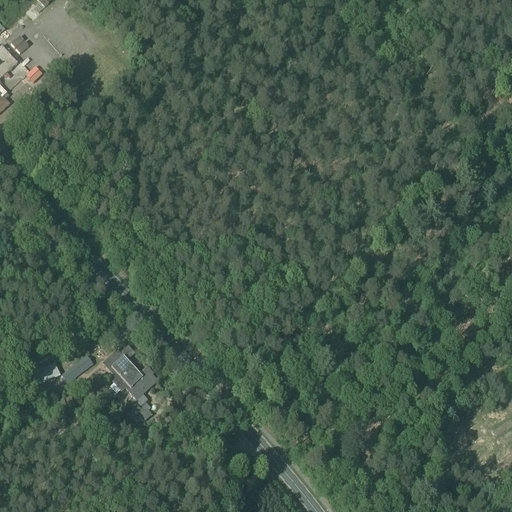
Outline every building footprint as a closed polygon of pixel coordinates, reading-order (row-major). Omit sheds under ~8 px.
[(42,0),(34,0),(39,4),(44,9),(48,5),(42,0)] [(0,87),(0,79),(23,58),(6,40),(0,45),(0,110),(1,111),(5,107),(0,101),(0,92),(3,90),(0,87)] [(46,65),(40,70),(44,74),(49,68),(46,65)] [(114,373),(127,361),(133,355),(127,349),(126,350),(120,344),(114,350),(116,353),(104,367),(111,375),(113,373),(114,373)] [(91,367),(84,359),(60,378),(66,386),(91,367)] [(134,381),(140,375),(127,361),(114,373),(127,387),(124,389),(128,393),(137,384),(134,381)] [(147,402),(142,396),(156,383),(151,378),(152,376),(146,370),(140,375),(134,381),(137,384),(128,393),(135,401),(134,402),(140,409),(147,402)] [(75,411),(70,398),(55,403),(60,417),(75,411)] [(143,408),(132,419),(135,423),(144,423),(151,417),(143,408)]
